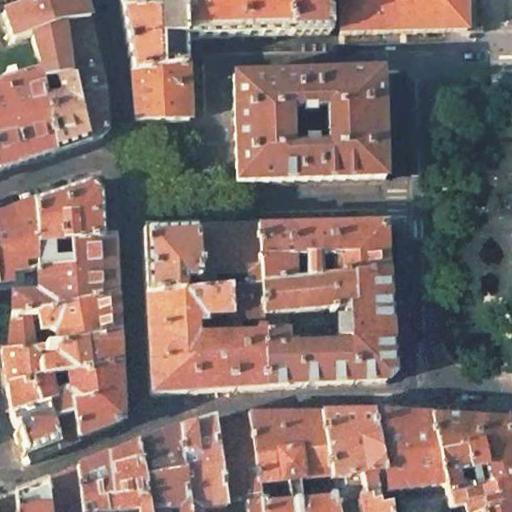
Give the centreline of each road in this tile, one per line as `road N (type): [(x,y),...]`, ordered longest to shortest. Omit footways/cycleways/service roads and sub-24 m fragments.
road 1 (residential): [(120,166),(145,426),(22,477),(0,471)]
road 2 (residential): [(435,394),(431,93),(449,74),(511,71)]
road 3 (residential): [(96,0),(114,80),(120,166)]
road 4 (residential): [(0,191),(85,161),(120,166)]
